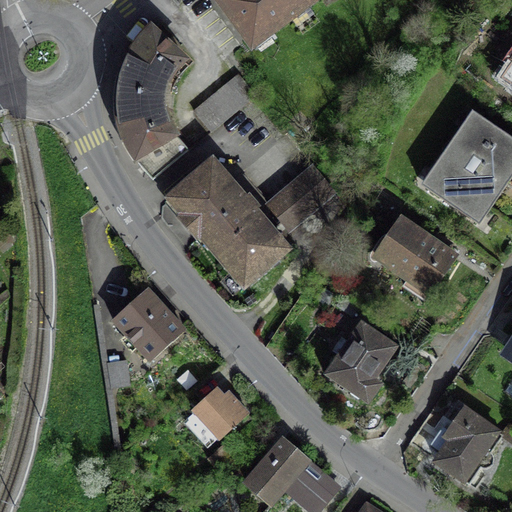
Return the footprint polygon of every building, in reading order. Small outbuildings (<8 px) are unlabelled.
[(335,0),(232,0),(221,8),(257,57),(335,0)] [(193,62),(157,26),(142,36),(129,50),(116,77),(112,109),(120,140),(140,168),(186,135),(180,126),(174,106),(178,83),(193,62)] [(251,102),(236,85),(198,116),(213,134),(224,125),(242,110),(251,102)] [(511,176),(511,137),(472,110),(420,187),(478,226),(504,188),(511,176)] [(300,255),(219,162),(170,205),(251,297),(300,255)] [(340,200),(314,170),(271,207),(297,237),(340,200)] [(469,260),(409,220),(382,262),(441,301),(469,260)] [(189,331),(148,286),(111,321),(150,363),(189,331)] [(400,348),(363,323),(326,376),(370,407),(386,385),(377,380),(400,348)] [(224,394),(217,385),(191,410),(191,415),(182,423),(207,448),(250,413),(229,390),(224,394)] [(503,434),(464,406),(442,438),(448,442),(432,463),(466,487),(503,434)] [(321,511),(341,488),(284,436),(242,483),(272,505),(284,493),(307,511),(321,511)]
